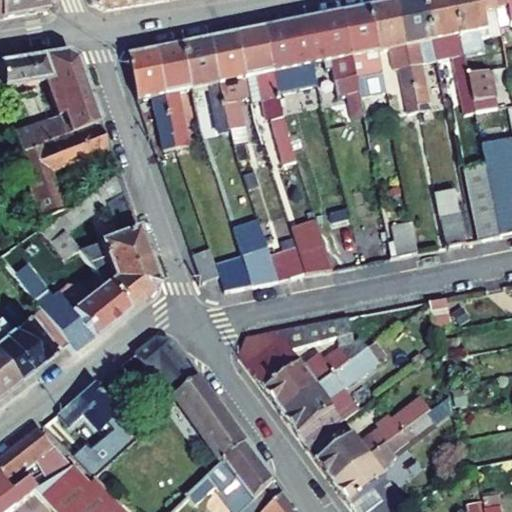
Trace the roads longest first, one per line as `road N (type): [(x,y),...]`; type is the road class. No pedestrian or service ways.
road 1 (residential): [(189,324),(511,261)]
road 2 (residential): [(179,298),(84,30)]
road 3 (residential): [(319,511),(189,324)]
road 4 (residential): [(179,298),(0,435)]
road 5 (tertiary): [(84,30),(282,0)]
